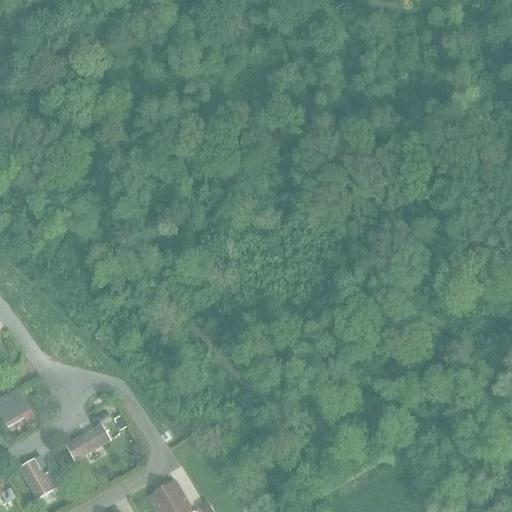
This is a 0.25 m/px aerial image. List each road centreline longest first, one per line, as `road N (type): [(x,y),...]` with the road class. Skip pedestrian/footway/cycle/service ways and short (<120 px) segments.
road 1 (track): [(511,24),(276,2),(225,12),(42,95),(17,126),(23,150),(86,227),(285,390),(317,413),(393,407),(450,446),(502,511)]
road 2 (residential): [(83,379),(79,414),(0,459)]
